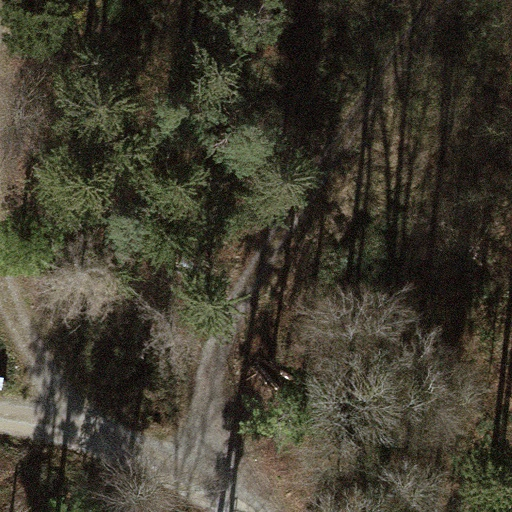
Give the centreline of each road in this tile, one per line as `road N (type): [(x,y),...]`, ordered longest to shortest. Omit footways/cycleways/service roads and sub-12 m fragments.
road 1 (track): [(0,412),(43,410),(234,491),(256,511)]
road 2 (track): [(0,206),(43,410)]
